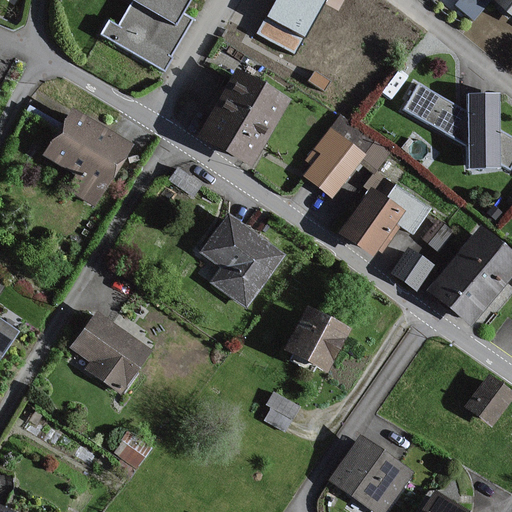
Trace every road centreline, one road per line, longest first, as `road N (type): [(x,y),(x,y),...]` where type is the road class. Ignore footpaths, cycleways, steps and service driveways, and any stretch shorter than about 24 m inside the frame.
road 1 (residential): [(170,131),(0,414)]
road 2 (residential): [(430,317),(170,131)]
road 3 (residential): [(430,317),(295,511)]
road 4 (track): [(297,418),(326,424),(340,414),(415,306)]
road 5 (residential): [(397,0),(511,90)]
road 6 (residential): [(153,120),(222,0)]
road 7 (residential): [(45,56),(153,120)]
